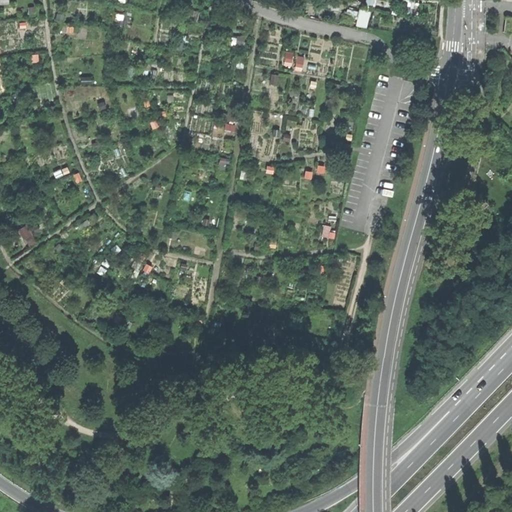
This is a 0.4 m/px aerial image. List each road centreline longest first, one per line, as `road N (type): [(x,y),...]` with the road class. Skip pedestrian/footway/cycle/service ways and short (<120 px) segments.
road 1 (unclassified): [(371,511),(374,405),(454,46),(455,0)]
road 2 (trunk): [(511,347),(393,456),(306,511)]
road 3 (primary): [(511,357),(363,511)]
road 4 (primary): [(406,511),(511,403)]
